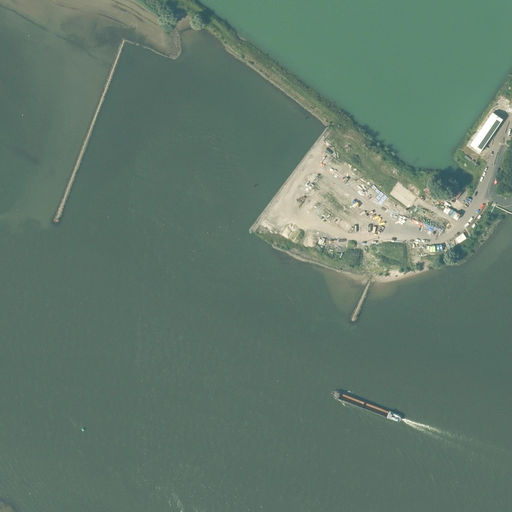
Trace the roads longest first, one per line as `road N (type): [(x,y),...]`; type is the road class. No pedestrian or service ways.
road 1 (motorway): [(511,306),(425,511)]
road 2 (motorway): [(442,511),(511,351)]
